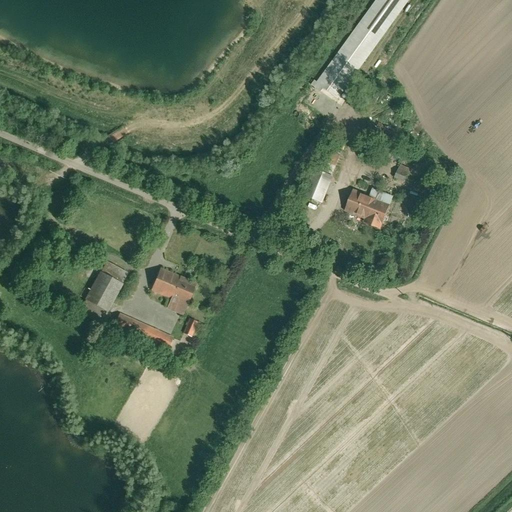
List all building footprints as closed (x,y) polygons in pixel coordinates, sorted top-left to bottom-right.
[(382,0),(316,92),(337,107),(414,0),(382,0)] [(408,110),(401,127),(414,132),(421,116),(408,110)] [(399,152),(405,138),(370,123),(364,138),(399,152)] [(318,173),(306,201),(325,209),(336,181),(318,173)] [(345,209),(385,225),(396,198),(375,189),(371,199),(352,191),(345,209)] [(308,212),(294,206),(285,229),(298,235),(308,212)] [(107,317),(130,271),(111,262),(95,296),(78,287),(72,299),(107,317)] [(168,308),(187,316),(201,284),(167,268),(157,291),(173,298),(168,308)] [(168,354),(174,341),(123,315),(117,327),(168,354)] [(202,328),(190,323),(182,341),(194,346),(202,328)]
